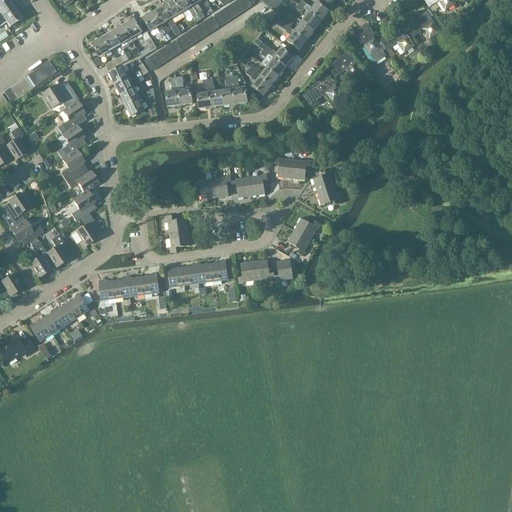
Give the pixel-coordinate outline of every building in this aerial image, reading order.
[(15,10),(8,0),(6,0),(0,4),(0,13),(3,17),(3,18),(15,10)] [(200,21),(186,0),(175,0),(173,1),(181,14),(188,10),(196,23),(200,21)] [(186,0),(200,21),(205,18),(197,5),(202,2),(201,0),(186,0)] [(246,0),(240,0),(240,1),(246,10),(251,7),(246,0)] [(275,0),(268,0),(264,6),(269,9),(275,0)] [(281,3),(277,0),(275,0),(269,9),(274,13),(281,3)] [(422,0),(428,9),(430,8),(433,12),(439,8),(437,4),(438,3),(445,12),(454,5),(451,0),(422,0)] [(171,20),(181,14),(173,1),(163,8),(171,20)] [(246,10),(240,1),(235,4),(241,14),(246,10)] [(308,13),(320,22),(327,13),(315,3),(311,8),(301,1),(298,5),(303,10),(308,13)] [(241,14),(235,4),(230,7),(236,17),(241,14)] [(236,17),(230,7),(225,11),(231,20),(236,17)] [(163,8),(153,14),(161,27),(167,23),(176,38),(180,35),(176,28),(171,20),(163,8)] [(22,20),(15,10),(3,18),(3,17),(0,19),(0,26),(7,22),(10,28),(22,20)] [(231,20),(225,11),(220,14),(226,23),(231,20)] [(313,32),(320,22),(308,13),(300,23),(313,32)] [(169,41),(161,27),(153,14),(142,20),(150,33),(157,29),(166,43),(169,41)] [(226,23),(220,14),(215,17),(221,27),(226,23)] [(429,40),(439,34),(425,14),(405,27),(413,38),(423,31),(429,40)] [(212,19),(208,22),(214,31),(219,28),(212,19)] [(284,24),(283,25),(289,29),(289,28),(292,24),(287,20),(284,24)] [(134,22),(123,27),(132,43),(137,40),(136,37),(141,35),(134,22)] [(214,31),(208,22),(203,25),(209,34),(214,31)] [(300,23),(294,31),(293,32),(305,41),(313,32),(300,23)] [(209,34),(203,25),(198,28),(204,38),(209,34)] [(289,29),(283,25),(281,28),(286,32),(285,33),(290,36),(286,42),(298,51),(305,41),(293,32),(294,31),(289,28),(289,29)] [(360,35),(347,43),(354,54),(364,47),(371,57),(375,63),(385,57),(382,52),(386,50),(381,43),(377,45),(372,37),(374,36),(367,25),(360,30),(364,36),(361,37),(360,35)] [(180,26),(176,28),(180,35),(184,32),(180,26)] [(132,43),(123,27),(112,33),(119,46),(121,46),(122,48),(132,43)] [(400,28),(380,41),(387,51),(387,52),(391,58),(395,55),(391,49),(397,45),(404,54),(413,47),(405,35),(408,33),(404,27),(401,29),(400,28)] [(204,38),(198,28),(193,32),(199,41),(204,38)] [(199,41),(193,32),(188,35),(194,44),(199,41)] [(119,46),(112,33),(102,39),(109,52),(110,51),(119,46)] [(194,44),(188,35),(183,38),(189,47),(194,44)] [(189,47),(183,38),(177,42),(184,51),(189,47)] [(109,52),(102,39),(91,45),(98,58),(106,53),(108,58),(112,56),(110,51),(109,52)] [(156,50),(150,39),(145,42),(148,48),(139,54),(142,58),(151,53),(156,50)] [(256,42),(254,44),(263,51),(266,47),(257,40),(256,42)] [(175,43),(170,46),(177,56),(182,53),(175,43)] [(177,56),(170,46),(165,49),(172,59),(177,56)] [(266,47),(263,51),(273,58),(273,59),(285,68),(293,58),(281,49),(278,54),(272,50),(272,51),(266,47)] [(131,51),(135,58),(139,56),(136,49),(131,51)] [(172,59),(165,49),(160,52),(167,62),(172,59)] [(263,51),(260,55),(266,59),(270,62),(266,68),(265,69),(278,78),(285,68),(273,59),(273,58),(263,51)] [(167,62),(160,52),(155,56),(161,65),(167,62)] [(87,57),(91,66),(96,64),(91,54),(87,57)] [(351,80),(361,74),(348,54),(328,67),(335,78),(345,71),(351,80)] [(126,55),(115,60),(118,66),(129,61),(126,55)] [(161,65),(155,56),(150,59),(157,69),(161,65)] [(157,69),(150,59),(145,63),(151,72),(157,69)] [(108,71),(118,66),(115,60),(105,65),(108,71)] [(136,68),(125,73),(122,68),(109,74),(114,85),(135,75),(144,69),(139,60),(133,63),(136,68)] [(48,62),(43,66),(50,76),(55,73),(48,62)] [(248,64),(245,67),(249,69),(248,71),(258,78),(270,88),(278,78),(265,69),(263,73),(258,69),(257,70),(252,66),(251,67),(248,64)] [(50,76),(43,66),(38,69),(45,80),(50,76)] [(45,80),(38,69),(32,73),(40,84),(45,80)] [(148,73),(144,69),(135,75),(114,85),(119,95),(133,89),(130,83),(138,79),(137,78),(141,76),(142,77),(148,73)] [(202,79),(201,71),(187,73),(188,87),(196,86),(196,79),(202,79)] [(248,71),(245,74),(251,78),(256,82),(251,88),(263,97),(270,88),(258,78),(248,71)] [(40,84),(32,73),(27,76),(35,87),(40,84)] [(182,77),(177,78),(180,106),(192,105),(190,89),(184,90),(182,77)] [(234,106),(231,77),(225,78),(227,91),(221,92),(223,107),(234,106)] [(237,77),(231,77),(234,106),(247,104),(245,89),(239,90),(237,77)] [(333,109),(344,102),(328,77),(309,90),(310,92),(304,96),(312,108),(318,105),(316,101),(326,95),(332,104),(330,105),(333,109)] [(31,89),(24,78),(19,82),(26,93),(31,89)] [(180,106),(177,78),(171,79),(172,92),(165,93),(167,108),(180,106)] [(211,108),(207,80),(203,81),(203,88),(202,88),(203,94),(197,95),(199,110),(211,108)] [(212,80),(207,80),(211,108),(223,107),(221,92),(214,93),(214,86),(213,87),(212,80)] [(26,93),(19,82),(14,86),(21,96),(26,93)] [(54,87),(42,95),(51,109),(61,103),(65,109),(65,110),(76,102),(77,102),(66,85),(57,91),(54,87)] [(21,96),(14,86),(8,89),(16,100),(21,96)] [(16,100),(8,89),(3,93),(10,103),(16,100)] [(136,95),(133,89),(119,95),(124,106),(146,95),(147,96),(154,95),(153,89),(144,91),(136,95)] [(156,107),(154,95),(147,96),(146,95),(124,106),(130,117),(143,111),(141,105),(146,102),(148,102),(149,108),(156,107)] [(84,114),(76,102),(65,110),(65,109),(62,112),(68,121),(60,126),(65,134),(76,127),(85,120),(82,115),(84,114)] [(68,145),(61,150),(57,153),(61,160),(76,151),(85,144),(82,140),(84,139),(76,127),(65,134),(62,136),(68,145)] [(5,147),(11,156),(15,161),(27,153),(26,151),(31,148),(18,128),(10,133),(15,141),(5,147)] [(6,159),(11,156),(5,147),(0,138),(0,165),(8,161),(6,159)] [(83,163),(76,151),(61,160),(67,169),(60,174),(65,182),(85,169),(82,164),(83,163)] [(277,178),(291,179),(293,161),(280,160),(280,159),(275,158),(274,164),(281,165),(281,168),(279,168),(277,178)] [(306,163),(293,161),(291,179),(305,181),(306,171),(303,170),(304,167),(311,168),(311,162),(306,161),(306,163)] [(77,184),(83,193),(86,192),(98,185),(89,172),(88,173),(85,169),(65,182),(70,189),(77,184)] [(313,180),(317,193),(334,187),(330,175),(331,174),(330,169),(324,171),(326,178),(323,179),(322,177),(313,180)] [(262,177),(248,179),(251,197),(265,195),(263,185),(261,185),(261,182),(267,181),(266,175),(261,176),(262,177)] [(225,179),(213,181),(215,199),(228,197),(227,187),(225,187),(224,184),(231,183),(230,180),(231,180),(230,177),(225,178),(225,179)] [(231,180),(230,180),(231,183),(231,186),(238,185),(239,188),(236,189),(238,199),(251,197),(248,179),(236,181),(235,179),(231,180)] [(215,199),(213,181),(199,182),(199,181),(194,182),(195,188),(202,187),(202,190),(200,190),(201,201),(215,199)] [(338,200),(334,187),(317,193),(321,206),(331,203),(330,200),(333,199),(335,206),(341,204),(339,199),(338,200)] [(94,204),(86,192),(83,193),(72,201),(78,210),(71,215),(76,223),(80,220),(88,215),(96,210),(92,205),(94,204)] [(16,226),(25,221),(20,214),(29,208),(19,194),(8,201),(9,203),(4,207),(16,226)] [(59,203),(62,210),(69,207),(66,201),(59,203)] [(100,232),(88,215),(80,220),(85,227),(76,233),(85,247),(97,239),(95,236),(100,232)] [(172,217),(166,218),(166,223),(168,223),(169,236),(187,233),(186,220),(175,221),(176,224),(173,224),(172,217)] [(294,231),(310,241),(317,229),(318,230),(320,225),(315,222),(312,228),(309,227),(310,225),(301,220),(294,231)] [(23,247),(29,243),(35,238),(43,233),(37,225),(31,230),(25,221),(16,226),(10,231),(18,243),(19,242),(23,247)] [(297,254),(302,257),(303,261),(306,262),(310,256),(304,252),(310,241),(294,231),(288,243),(296,248),(298,246),(300,248),(297,254)] [(179,248),(189,247),(187,233),(169,236),(171,249),(170,249),(171,254),(177,253),(176,246),(179,246),(179,248)] [(66,259),(71,256),(58,236),(50,241),(55,248),(46,254),(54,266),(55,268),(67,260),(66,259)] [(35,238),(29,243),(31,246),(30,247),(33,251),(38,258),(28,264),(37,279),(50,271),(49,269),(54,266),(46,254),(38,242),(35,238)] [(267,261),(254,263),(257,281),(269,280),(269,281),(274,280),(274,277),(274,274),(267,275),(266,272),(269,272),(267,261)] [(281,276),(274,277),(274,280),(275,283),(280,282),(280,281),(293,279),(290,261),(277,263),(278,273),(280,273),(281,276)] [(212,265),(211,265),(213,282),(228,280),(225,263),(217,264),(216,262),(212,265)] [(257,281),(254,263),(240,265),(242,275),(244,275),(244,278),(237,279),(238,285),(243,284),(243,283),(257,281)] [(205,266),(196,267),(199,284),(213,282),(211,265),(209,265),(206,264),(205,266)] [(182,269),(184,286),(199,284),(196,267),(188,268),(187,266),(183,268),(182,269)] [(167,271),(169,288),(184,286),(182,269),(180,269),(177,267),(176,270),(167,271)] [(0,276),(0,293),(3,299),(8,296),(9,297),(21,289),(12,275),(3,281),(0,276)] [(144,278),(142,278),(144,296),(159,293),(156,276),(148,277),(147,275),(144,278)] [(127,280),(130,298),(144,296),(142,278),(140,278),(137,277),(136,279),(127,280)] [(114,282),(113,282),(115,300),(130,298),(127,280),(119,281),(118,279),(114,282)] [(107,283),(98,284),(101,302),(115,300),(113,282),(112,282),(108,281),(107,283)] [(68,304),(67,304),(77,319),(89,311),(80,296),(72,301),(70,300),(68,304)] [(62,308),(55,312),(64,327),(77,319),(67,304),(66,305),(62,305),(62,308)] [(64,327),(55,312),(48,317),(46,315),(43,320),(42,320),(52,335),(64,327)] [(37,321),(37,324),(30,328),(39,343),(52,335),(42,320),(41,321),(37,321)] [(27,357),(36,352),(29,340),(22,344),(17,338),(10,343),(9,342),(0,347),(0,352),(8,365),(24,354),(27,357)] [(41,357),(47,353),(38,342),(33,346),(41,357)]
